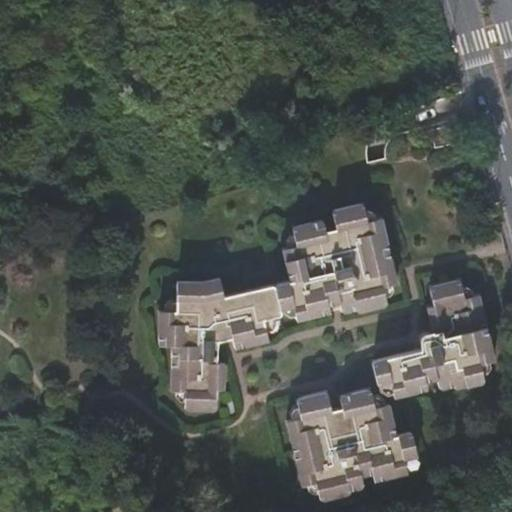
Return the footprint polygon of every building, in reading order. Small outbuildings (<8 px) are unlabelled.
[(431,131),(433,140),(436,149),(456,144),(452,126),(431,131)] [(457,178),(448,180),(450,188),(459,186),(457,178)] [(225,356),(225,352),(225,348),(220,348),(221,345),(211,344),(210,351),(204,350),(206,324),(209,324),(210,315),(213,314),(214,318),(230,315),(232,319),(237,319),(242,341),(267,336),(273,332),(268,310),(271,310),(275,312),(287,309),(285,305),(288,304),(290,303),(298,297),(301,310),(302,314),(335,307),(334,299),(345,296),(347,305),(360,303),(361,305),(385,300),(391,296),(389,284),(383,283),(383,281),(400,277),(385,213),(367,216),(366,214),(371,209),(368,198),(338,205),(341,222),(330,224),(327,214),(303,219),(298,223),(301,237),(305,238),(305,239),(288,243),(295,276),(230,291),(226,274),(207,276),(182,274),(179,303),(186,306),(185,309),(169,307),(166,341),(180,342),(178,386),(195,387),(195,390),(191,391),(190,403),(194,405),(218,406),(222,403),(222,384),(229,384),(231,357),(225,356)] [(441,268),(444,278),(453,275),(451,266),(441,268)] [(426,348),(424,344),(378,354),(376,356),(381,377),(383,379),(389,378),(389,373),(395,372),(398,388),(431,381),(430,374),(441,372),(443,381),(455,378),(457,379),(487,373),(485,361),(480,359),(479,356),(496,352),(480,287),(463,291),(462,287),(466,287),(463,275),(459,274),(453,275),(444,278),(433,281),(436,297),(430,298),(435,325),(439,325),(440,329),(443,329),(444,331),(451,329),(452,334),(448,335),(452,351),(446,353),(444,346),(435,348),(435,346),(426,348)] [(295,311),(301,310),(298,297),(290,303),(291,307),(295,311)] [(221,321),(232,319),(230,315),(214,318),(213,314),(210,315),(209,324),(206,324),(204,350),(210,351),(211,344),(221,345),(220,348),(225,348),(225,333),(227,330),(227,325),(225,323),(221,321)] [(439,325),(435,325),(436,329),(429,327),(427,328),(426,329),(425,333),(425,336),(426,337),(433,341),(424,344),(426,348),(435,346),(435,348),(444,346),(446,353),(452,351),(448,335),(452,334),(451,329),(444,331),(443,329),(440,329),(439,325)] [(417,426),(414,426),(412,425),(400,429),(393,396),(375,400),(374,398),(377,393),(374,382),(359,385),(349,388),(344,390),(346,400),(335,402),(332,386),(328,386),(307,391),(301,393),(303,405),(309,407),(309,409),(292,414),(296,434),(313,430),(357,424),(365,480),(369,479),(366,470),(378,467),(380,473),(412,465),(409,448),(411,448),(414,451),(421,449),(417,426)] [(238,397),(231,399),(235,412),(242,410),(238,397)] [(355,483),(365,480),(357,424),(313,430),(296,434),(298,443),(307,479),(325,475),(326,477),(323,481),(326,495),(356,487),(355,483)]
